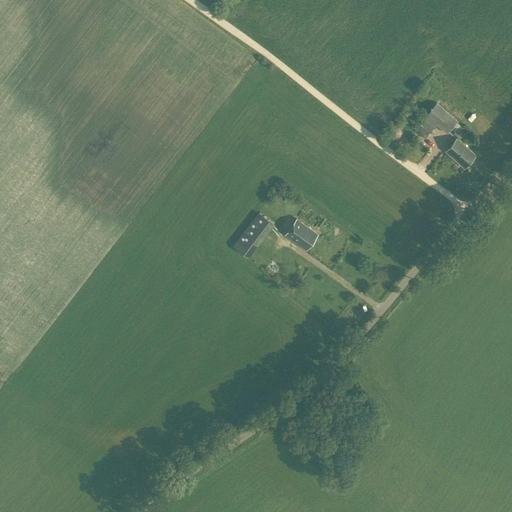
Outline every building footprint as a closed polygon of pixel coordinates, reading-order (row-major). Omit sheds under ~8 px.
[(458,120),(437,102),(425,115),(447,133),(458,120)] [(417,127),(427,135),(432,128),(423,120),(422,121),(417,127)] [(475,154),(461,141),(457,138),(446,151),(464,167),(475,154)] [(274,224),(259,212),(232,246),(247,257),(274,224)] [(285,234),(306,249),(317,233),(297,218),(285,234)]
